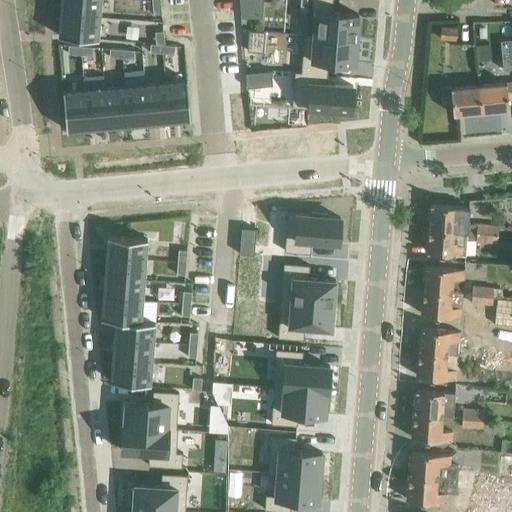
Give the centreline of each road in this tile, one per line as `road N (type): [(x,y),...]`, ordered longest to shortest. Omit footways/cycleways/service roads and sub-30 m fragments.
road 1 (secondary): [(359,511),(386,161)]
road 2 (residential): [(59,192),(386,161)]
road 3 (residential): [(93,511),(59,192)]
road 4 (residential): [(15,196),(0,378)]
road 5 (secondary): [(386,161),(406,2)]
road 6 (residential): [(26,155),(4,0)]
road 7 (residential): [(386,161),(511,150)]
